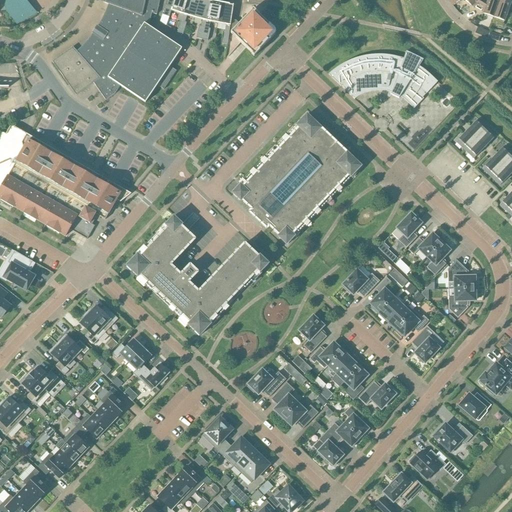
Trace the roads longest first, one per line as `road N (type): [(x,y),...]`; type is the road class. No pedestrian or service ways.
road 1 (residential): [(430,397),(498,314),(498,266),(279,55)]
road 2 (residential): [(337,500),(209,383)]
road 3 (residential): [(209,383),(88,271)]
road 4 (residential): [(176,168),(67,104),(52,82)]
road 5 (residential): [(176,168),(279,55)]
road 6 (residential): [(337,500),(430,397)]
road 7 (residential): [(88,271),(176,168)]
road 8 (residential): [(88,271),(0,363)]
